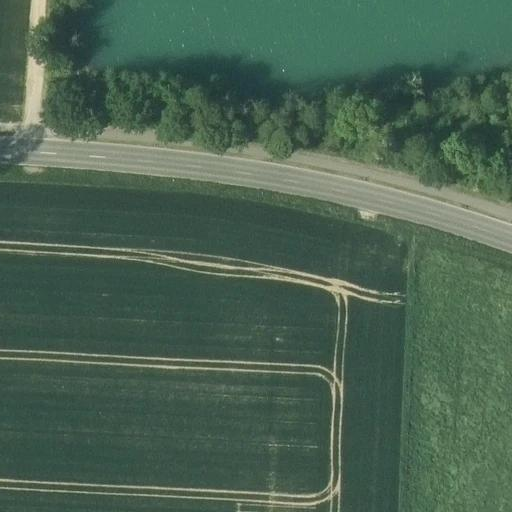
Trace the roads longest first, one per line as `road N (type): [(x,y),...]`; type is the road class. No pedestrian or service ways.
road 1 (tertiary): [(0,151),(291,182),(397,204),(511,241)]
road 2 (track): [(34,153),(39,0)]
